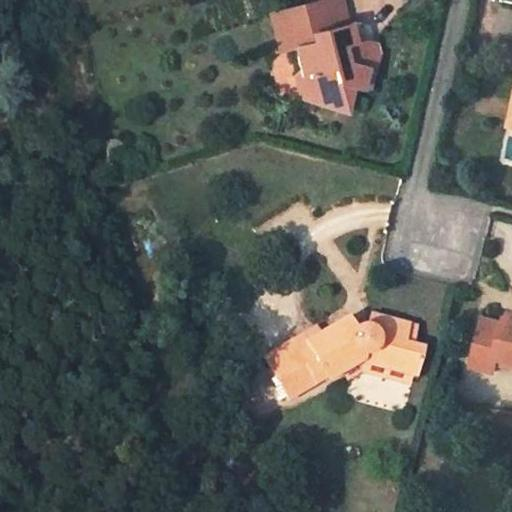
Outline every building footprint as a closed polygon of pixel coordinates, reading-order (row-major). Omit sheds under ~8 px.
[(378,37),(372,16),(366,0),(323,0),(329,21),(334,23),(340,41),(325,36),(319,54),(323,66),(329,68),(334,96),(361,104),(368,84),(380,88),(387,66),(397,69),(402,53),(395,32),(378,37)] [(390,19),(372,16),(378,37),(395,32),(390,19)] [(314,70),(320,92),(334,96),(329,68),(323,66),(319,54),(314,70)] [(121,161),(117,141),(102,144),(106,164),(121,161)] [(368,362),(417,372),(424,374),(429,350),(416,346),(421,329),(375,318),(375,327),(368,325),(358,330),(353,319),(314,345),(308,337),(274,359),(299,398),(334,376),(336,380),(350,372),(368,362)] [(511,324),(496,321),(484,368),(506,374),(507,366),(511,367),(511,324)] [(414,385),(417,372),(368,362),(350,372),(355,381),(368,376),(414,385)]
